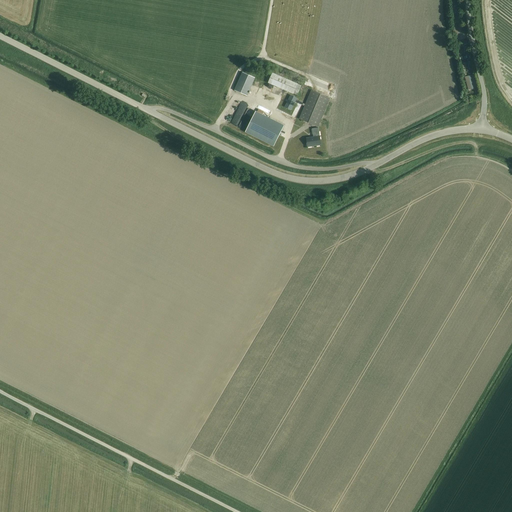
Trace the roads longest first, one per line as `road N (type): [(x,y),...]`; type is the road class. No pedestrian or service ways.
road 1 (unclassified): [(481,130),(430,137),(345,177),(285,176),(0,35)]
road 2 (track): [(511,151),(474,142),(429,151),(323,213),(222,167),(145,108)]
road 3 (unclassified): [(238,511),(0,391)]
road 4 (unclassified): [(481,130),(484,93),(468,0)]
